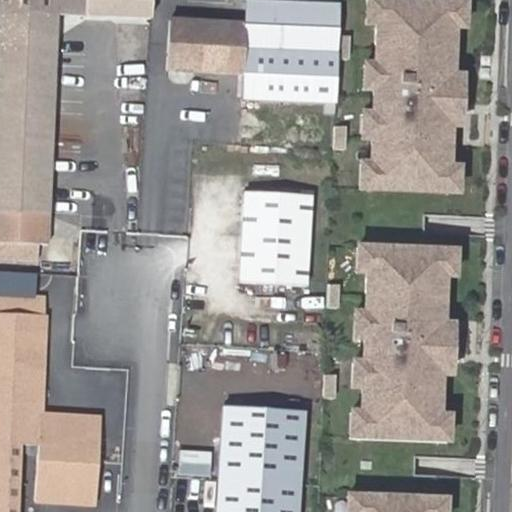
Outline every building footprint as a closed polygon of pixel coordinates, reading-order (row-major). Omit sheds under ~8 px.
[(0,0),(0,11),(57,13),(84,14),(84,0),(0,0)] [(441,190),(449,1),(431,0),(371,0),(364,187),(441,190)] [(57,13),(0,11),(0,241),(48,243),(57,13)] [(245,24),(170,19),(167,69),(242,74),(244,49),(245,24)] [(338,55),(244,49),(242,74),(241,99),(336,105),(338,55)] [(335,126),(332,148),(344,150),(347,128),(335,126)] [(313,197),(246,192),(240,282),(307,286),(313,197)] [(430,439),(438,249),(361,246),(353,435),(430,439)] [(46,297),(0,294),(0,511),(18,511),(22,442),(40,443),(38,498),(98,500),(101,415),(41,412),(46,297)] [(322,375),(322,398),(334,398),(335,375),(322,375)] [(297,511),(302,407),(223,404),(217,511),(297,511)] [(178,477),(208,479),(209,465),(179,463),(178,477)] [(350,494),(349,511),(426,511),(428,497),(350,494)]
